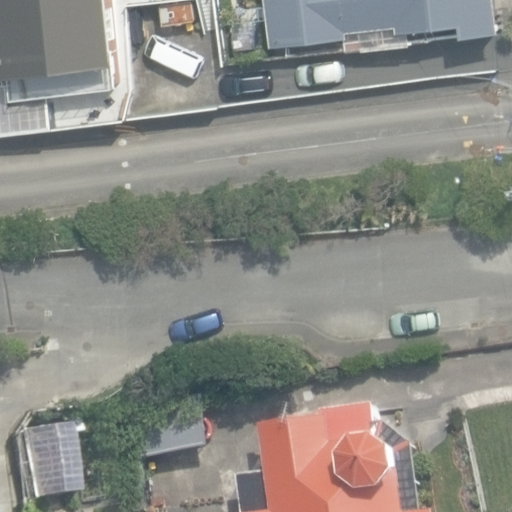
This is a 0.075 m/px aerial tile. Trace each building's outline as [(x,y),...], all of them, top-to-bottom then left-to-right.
[(0,81),(0,134),(64,126),(59,90),(131,80),(127,57),(133,56),(125,0),(10,0),(21,78),(0,81)] [(364,27),(367,48),(420,42),(419,28),(456,23),(458,35),(509,30),(505,0),(271,0),(277,44),(356,35),(355,29),(364,27)] [(429,511),(419,446),(390,424),(382,425),(379,407),(329,414),(329,419),(269,427),(275,474),(247,478),(252,511),(429,511)] [(147,422),(151,459),(215,450),(210,414),(147,422)] [(20,425),(25,503),(74,499),(68,422),(20,425)]
